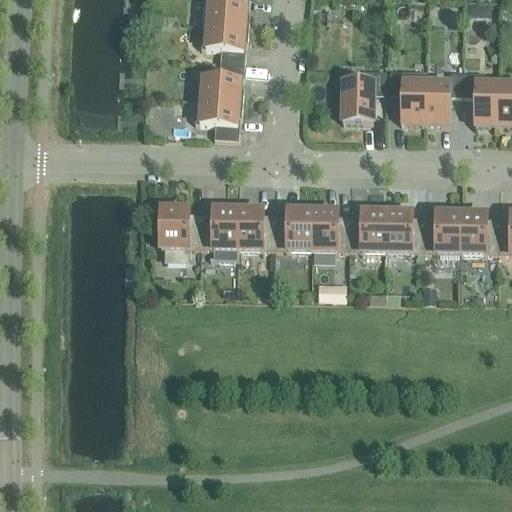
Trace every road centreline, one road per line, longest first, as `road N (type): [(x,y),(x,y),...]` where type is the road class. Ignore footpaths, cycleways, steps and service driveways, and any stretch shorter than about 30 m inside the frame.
road 1 (tertiary): [(12,161),(9,511)]
road 2 (residential): [(12,161),(282,167)]
road 3 (residential): [(282,167),(511,171)]
road 4 (residential): [(291,0),(282,167)]
road 5 (tertiary): [(19,0),(12,161)]
